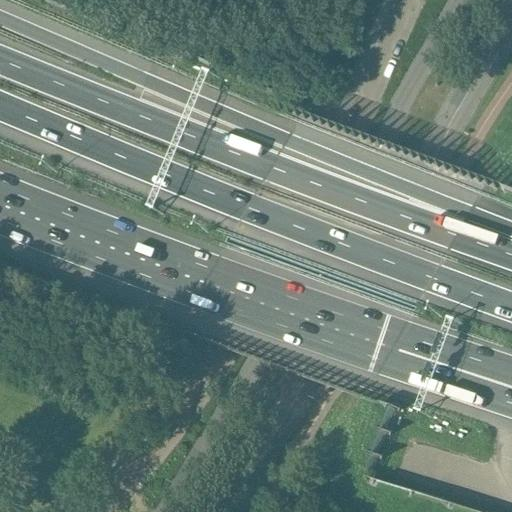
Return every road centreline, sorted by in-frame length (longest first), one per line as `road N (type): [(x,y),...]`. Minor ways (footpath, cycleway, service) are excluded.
road 1 (motorway): [(511,239),(471,215),(0,23)]
road 2 (motorway): [(511,308),(0,104)]
road 3 (motorway): [(511,255),(0,60)]
road 4 (motorway): [(0,204),(511,388)]
